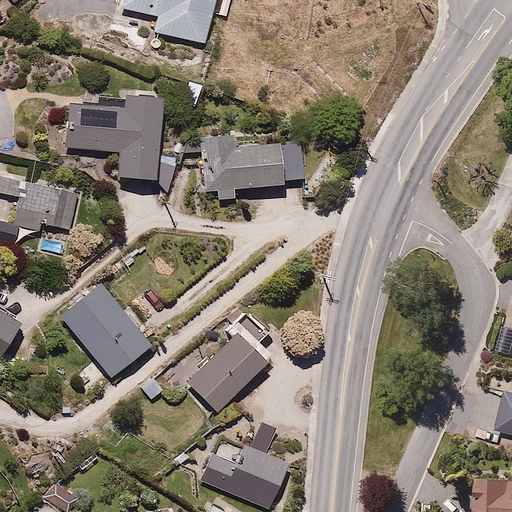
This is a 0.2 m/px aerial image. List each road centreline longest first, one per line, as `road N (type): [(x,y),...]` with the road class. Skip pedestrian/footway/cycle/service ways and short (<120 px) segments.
road 1 (residential): [(384,208),(451,241),(477,286),(472,323),(396,511)]
road 2 (primary): [(384,208),(360,264),(333,511)]
road 3 (primary): [(508,0),(421,129),(384,208)]
